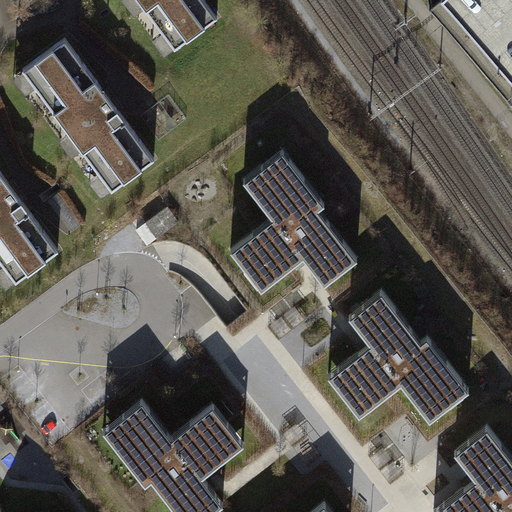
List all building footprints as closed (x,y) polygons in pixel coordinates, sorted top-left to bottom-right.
[(205,0),(139,0),(175,48),(217,16),(205,0)] [(511,0),(442,0),(511,81),(511,0)] [(65,37),(23,68),(112,189),(154,158),(65,37)] [(283,154),(245,184),(273,220),(232,252),(264,294),(306,261),(325,286),(358,260),(319,210),(324,207),(283,154)] [(0,170),(0,258),(16,280),(58,249),(0,170)] [(403,387),(432,423),(469,393),(428,341),(423,345),(383,295),(351,321),(370,346),(329,379),(362,419),(403,387)] [(171,440),(143,403),(104,432),(145,485),(150,481),(174,511),(214,511),(222,506),(203,481),(245,449),(213,407),(171,440)] [(511,511),(511,459),(488,430),(456,456),(476,480),(435,511),(511,511)]
